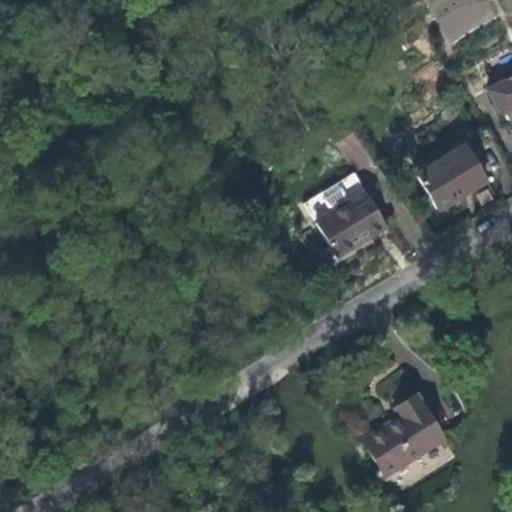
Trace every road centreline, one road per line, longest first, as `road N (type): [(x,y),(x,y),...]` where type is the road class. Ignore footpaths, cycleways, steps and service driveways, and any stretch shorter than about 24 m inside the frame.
road 1 (residential): [(242,383),(511,232)]
road 2 (unclassified): [(4,511),(242,383)]
